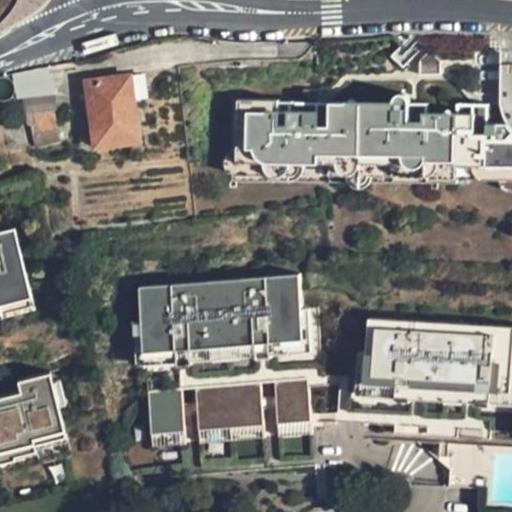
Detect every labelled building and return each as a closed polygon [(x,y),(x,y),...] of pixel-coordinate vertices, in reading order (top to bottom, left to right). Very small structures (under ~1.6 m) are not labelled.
[(449,64),(440,52),(430,63),(430,76),(449,76),(449,64)] [(135,139),(127,75),(86,81),(93,144),(135,139)] [(34,121),(35,132),(57,128),(52,96),(50,90),(30,94),(34,121)] [(325,111),(326,96),(310,95),(310,111),(325,111)] [(245,163),(248,100),(240,100),(237,182),(490,192),(490,178),(462,177),(460,173),(298,165),(297,171),(277,171),(277,165),(245,163)] [(342,130),(343,103),(329,103),(328,116),(328,129),(342,130)] [(483,105),(483,117),(482,139),(495,140),(496,105),(483,105)] [(437,128),(438,115),(438,107),(420,106),(419,127),(437,128)] [(511,192),(499,192),(499,194),(500,197),(500,198),(502,200),(503,201),(504,203),(505,204),(506,205),(511,205),(511,192)] [(0,314),(46,303),(24,224),(0,229),(0,314)] [(306,273),(146,284),(151,361),(183,359),(199,358),(264,353),(280,352),(311,350),(308,310),(306,273)] [(323,310),(308,310),(311,350),(326,349),(323,310)] [(511,327),(376,317),(374,351),(370,393),(511,404),(511,327)] [(370,393),(374,351),(364,350),(361,393),(370,393)] [(280,352),(264,353),(265,364),(280,362),(280,352)] [(199,358),(183,359),(184,369),(199,368),(199,358)] [(0,479),(84,457),(69,397),(64,374),(60,364),(30,371),(33,384),(0,392),(0,479)] [(64,374),(69,397),(78,395),(72,372),(64,374)] [(312,376),(277,378),(280,420),(316,418),(312,376)] [(230,381),(198,383),(200,425),(233,423),(265,421),(262,379),(230,381)] [(185,384),(153,386),(155,429),(188,426),(185,384)] [(316,418),(280,420),(281,435),(316,433),(316,418)] [(233,423),(200,425),(202,441),(266,437),(265,421),(233,423)] [(188,426),(155,429),(157,444),(189,441),(188,426)]
